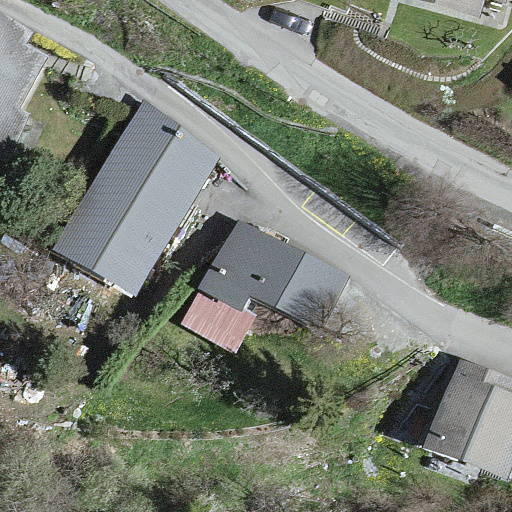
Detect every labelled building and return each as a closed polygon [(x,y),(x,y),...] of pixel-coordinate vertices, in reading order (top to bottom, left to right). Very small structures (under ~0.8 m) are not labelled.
[(412,0),(412,1),(494,15),(496,0),(412,0)] [(23,24),(0,15),(0,135),(30,147),(41,116),(23,109),(44,54),(16,43),(23,24)] [(178,128),(143,113),(111,188),(187,221),(209,171),(195,165),(201,151),(173,139),(178,128)] [(406,180),(346,144),(306,210),(366,247),(406,180)] [(352,277),(246,226),(215,289),(265,313),(274,296),(330,323),(352,277)] [(511,378),(470,366),(445,454),(511,473),(511,393),(507,392),(511,378)]
